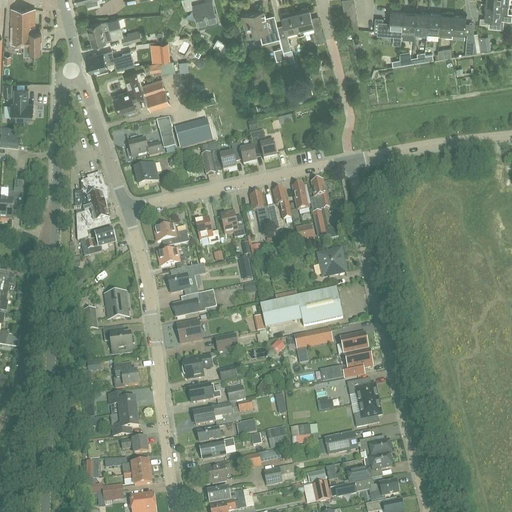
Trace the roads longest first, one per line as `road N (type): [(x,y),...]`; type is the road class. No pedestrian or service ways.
road 1 (residential): [(428,511),(350,160)]
road 2 (residential): [(174,511),(146,277),(127,208)]
road 3 (tertiary): [(45,511),(55,231)]
road 4 (residential): [(127,208),(350,160)]
road 5 (residential): [(0,422),(22,360),(39,247),(55,231)]
road 6 (tertiary): [(55,231),(62,83),(79,66)]
road 7 (residential): [(350,160),(511,135)]
road 8 (residential): [(127,208),(79,66)]
